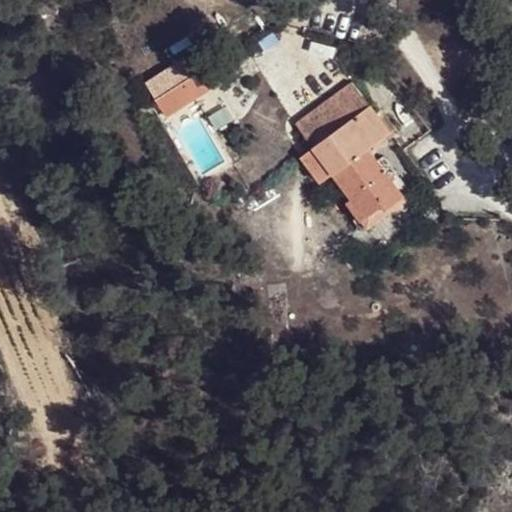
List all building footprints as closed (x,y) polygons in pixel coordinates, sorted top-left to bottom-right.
[(133,78),(143,93),(191,61),(193,60),(183,45),(133,78)] [(143,93),(142,94),(153,110),(202,78),(191,61),(143,93)] [(295,119),(314,145),(370,104),(351,79),(295,119)] [(370,104),(314,145),(301,154),(320,179),(331,170),(335,175),(351,197),(346,203),(363,228),(405,194),(368,144),(388,128),(370,104)] [(341,207),(346,203),(351,197),(335,175),(324,181),(341,207)]
